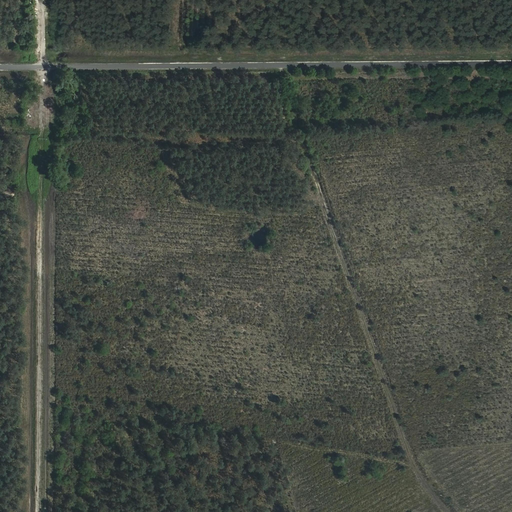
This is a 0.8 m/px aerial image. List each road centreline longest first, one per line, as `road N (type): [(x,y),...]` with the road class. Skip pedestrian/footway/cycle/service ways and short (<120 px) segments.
road 1 (track): [(33,511),(43,0)]
road 2 (tertiary): [(0,67),(511,63)]
road 3 (track): [(451,511),(394,408),(313,171)]
